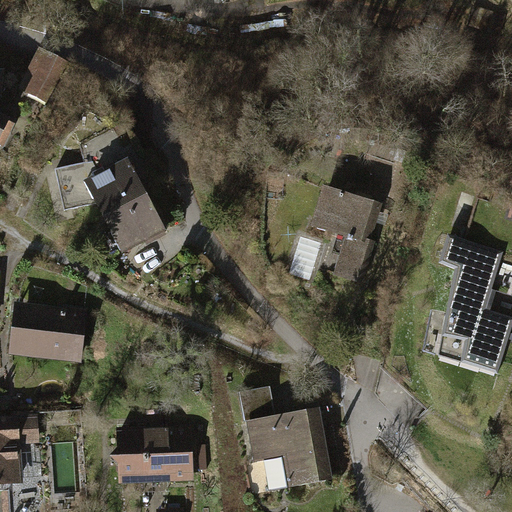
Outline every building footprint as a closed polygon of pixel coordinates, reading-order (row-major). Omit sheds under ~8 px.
[(504,17),(472,8),(469,24),(500,34),(504,17)] [(69,64),(46,53),(27,92),(50,103),(69,64)] [(0,137),(8,121),(0,117),(0,137)] [(145,196),(126,159),(117,163),(116,161),(98,170),(93,161),(56,170),(64,210),(98,203),(105,217),(145,196)] [(380,205),(326,188),(315,225),(349,236),(337,274),(361,282),(374,242),(369,240),(380,205)] [(145,196),(105,217),(123,250),(152,234),(155,237),(165,232),(145,196)] [(439,356),(497,372),(511,326),(511,317),(485,309),(503,252),(448,235),(440,262),(455,269),(439,356)] [(84,314),(18,306),(13,351),(79,359),(84,314)] [(243,422),(250,420),(276,416),(270,386),(238,392),(243,422)] [(276,416),(250,420),(257,461),(265,460),(271,490),(331,479),(318,408),(276,416)] [(36,440),(35,418),(0,420),(0,481),(18,481),(16,441),(36,440)] [(189,429),(120,431),(120,448),(112,456),(121,464),(122,480),(142,479),(148,473),(166,472),(166,478),(191,477),(189,429)]
